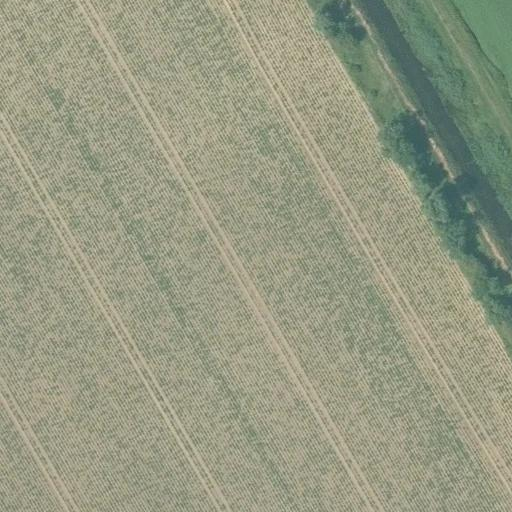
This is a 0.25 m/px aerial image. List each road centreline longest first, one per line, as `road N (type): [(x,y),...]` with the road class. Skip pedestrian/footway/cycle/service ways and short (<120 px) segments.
road 1 (track): [(511,292),(339,0)]
road 2 (track): [(511,140),(431,0)]
